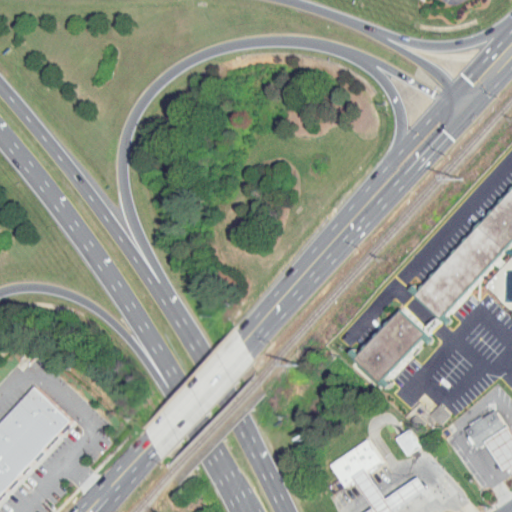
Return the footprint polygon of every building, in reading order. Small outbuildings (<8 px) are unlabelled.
[(511,186),(418,296),(444,319),(511,240),(511,186)] [(429,334),(403,311),(359,360),(384,384),(429,334)] [(0,499),(73,420),(36,386),(0,425),(0,499)] [(431,419),(440,409),(429,398),(419,408),(431,419)] [(479,448),(508,428),(495,409),(466,428),(479,448)] [(397,450),(411,441),(399,423),(385,432),(397,450)] [(511,465),(511,428),(509,424),(485,440),(505,470),(511,465)] [(346,485),(383,460),(368,438),(331,463),(346,485)] [(354,476),(366,467),(382,491),(387,498),(419,476),(428,488),(393,511),(367,511),(375,507),(370,499),(354,476)]
